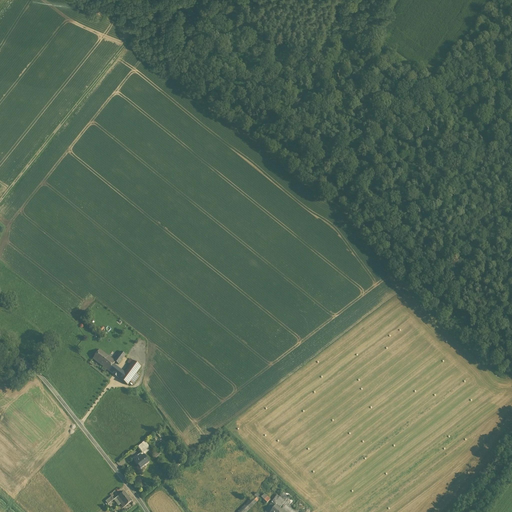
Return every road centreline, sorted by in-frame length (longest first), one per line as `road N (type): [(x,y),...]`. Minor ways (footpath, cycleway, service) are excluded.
road 1 (unknown): [(91,0),(133,15),(350,180),(382,239),(511,370)]
road 2 (track): [(142,23),(0,203)]
road 3 (tertiary): [(0,351),(42,378),(146,511)]
